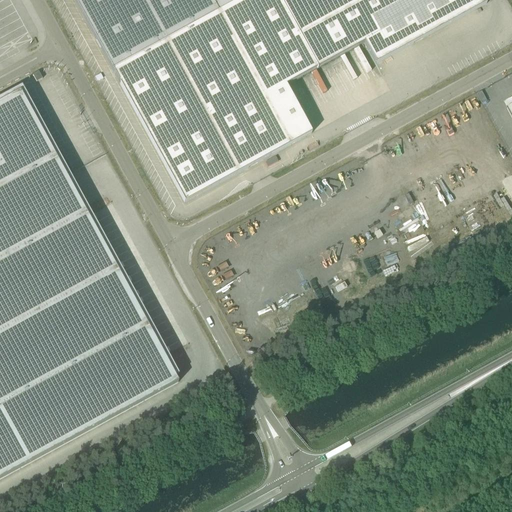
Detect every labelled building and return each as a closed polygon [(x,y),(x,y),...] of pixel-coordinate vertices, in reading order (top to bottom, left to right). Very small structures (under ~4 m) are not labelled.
[(217,12),(210,0),(73,0),(112,70),(217,12)] [(486,5),(483,0),(239,0),(217,12),(112,70),(184,203),(311,134),(285,87),(364,44),(375,65),(486,5)] [(210,0),(217,12),(239,0),(210,0)] [(42,79),(39,72),(33,76),(36,83),(42,79)] [(476,95),(481,104),(486,101),(481,92),(476,95)] [(0,480),(178,384),(164,358),(147,367),(70,226),(87,216),(20,93),(0,103),(0,480)]
